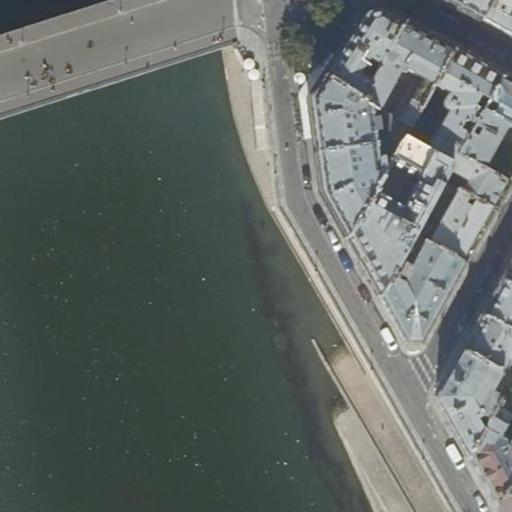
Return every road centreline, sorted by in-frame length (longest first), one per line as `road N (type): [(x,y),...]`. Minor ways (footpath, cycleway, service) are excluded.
road 1 (residential): [(269,0),(296,201),(404,388)]
road 2 (residential): [(511,217),(424,372),(404,388)]
road 3 (residential): [(404,388),(476,511)]
road 4 (residential): [(511,59),(407,0)]
